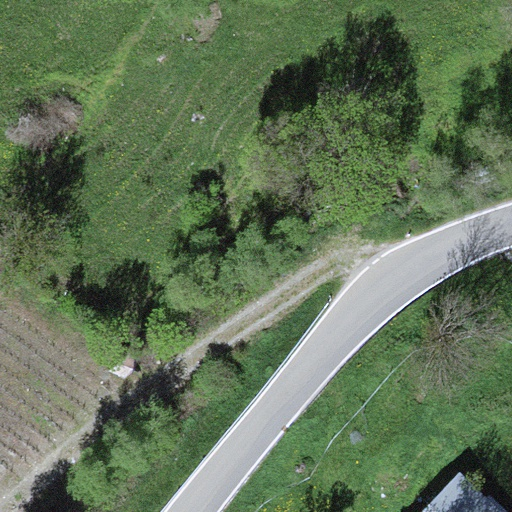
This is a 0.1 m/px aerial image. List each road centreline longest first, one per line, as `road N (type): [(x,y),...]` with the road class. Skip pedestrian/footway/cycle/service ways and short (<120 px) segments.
road 1 (track): [(448,254),(319,266),(170,362),(7,511)]
road 2 (tertiary): [(511,235),(448,254),(364,309),(194,511)]
